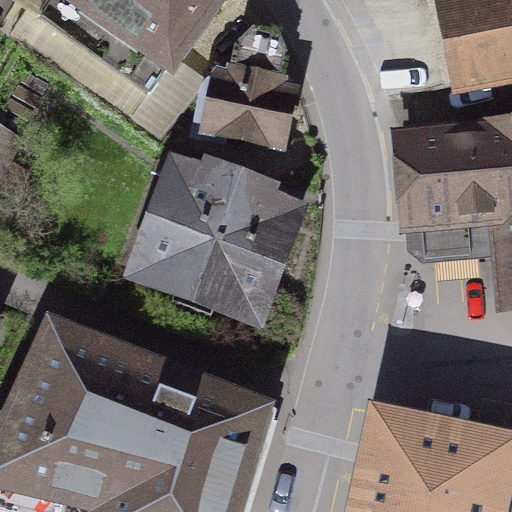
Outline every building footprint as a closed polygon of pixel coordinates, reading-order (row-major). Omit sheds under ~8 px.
[(49,0),(38,16),(150,94),(216,0),(49,0)] [(511,0),(448,0),(446,0),(462,84),(511,74),(511,0)] [(203,93),(196,125),(281,143),(291,97),(276,94),(283,59),(275,38),(254,33),(238,49),(233,75),(218,72),(215,88),(209,86),(203,93)] [(0,173),(20,140),(0,128),(0,173)] [(511,133),(406,143),(415,242),(432,256),(497,249),(494,210),(506,209),(511,283),(511,133)] [(181,184),(150,268),(180,279),(171,302),(210,316),(219,294),(248,305),(280,221),(258,213),(265,194),(210,174),(203,192),(181,184)] [(52,332),(0,449),(0,511),(229,511),(259,413),(52,332)] [(511,511),(511,461),(498,459),(500,453),(383,428),(365,511),(511,511)]
